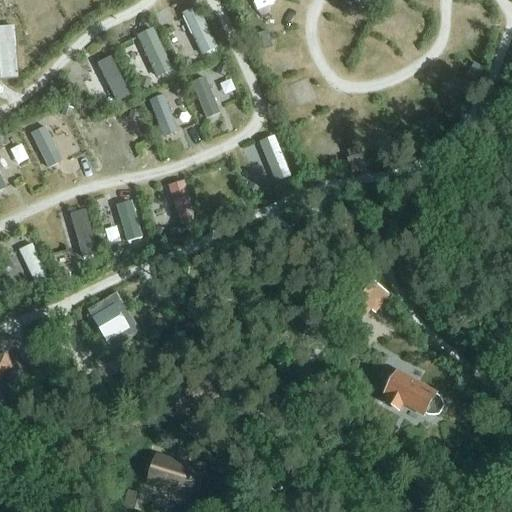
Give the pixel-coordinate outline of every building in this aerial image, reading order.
[(31,0),(18,13),(29,25),(56,0),(31,0)] [(48,41),(86,17),(77,2),(39,26),(48,41)] [(198,10),(182,18),(201,57),(216,49),(198,10)] [(153,32),(142,37),(139,38),(157,79),(172,72),(169,66),(153,32)] [(0,84),(0,85),(18,84),(15,33),(0,33),(0,84)] [(111,58),(97,65),(116,103),(117,104),(131,97),(111,58)] [(474,65),(465,79),(473,84),(483,70),(474,65)] [(284,87),(291,108),(318,98),(310,77),(284,87)] [(204,81),(191,87),(206,122),(220,116),(204,81)] [(163,98),(148,103),(163,140),(178,134),(163,98)] [(397,129),(415,123),(408,106),(391,112),(397,129)] [(132,148),(121,120),(110,124),(121,153),(132,148)] [(45,128),(30,135),(48,171),(63,164),(45,128)] [(274,138),(258,144),(275,184),(290,178),(274,138)] [(234,203),(245,199),(231,167),(220,171),(234,203)] [(184,183),(168,188),(180,228),(196,223),(184,183)] [(131,204),(116,208),(127,245),(142,240),(131,204)] [(70,217),(82,260),(97,256),(85,212),(70,217)] [(32,246),(18,253),(37,290),(50,284),(32,246)] [(360,319),(381,291),(364,277),(342,306),(360,319)] [(117,295),(101,305),(100,303),(88,309),(93,317),(92,317),(107,344),(110,342),(115,353),(131,344),(125,332),(136,326),(117,295)] [(13,368),(6,353),(0,356),(0,390),(4,389),(0,379),(3,378),(1,374),(13,368)] [(386,395),(389,397),(384,405),(398,414),(403,405),(414,411),(412,415),(422,420),(424,416),(430,418),(437,417),(442,408),(439,400),(435,398),(435,397),(425,391),(426,390),(398,374),(386,395)] [(147,487),(189,500),(199,470),(156,457),(147,487)]
